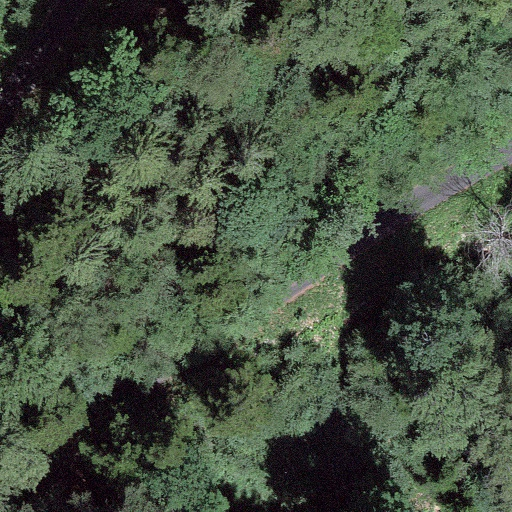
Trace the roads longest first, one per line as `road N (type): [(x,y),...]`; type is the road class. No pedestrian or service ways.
road 1 (track): [(511,146),(103,409),(0,461)]
road 2 (track): [(0,130),(76,0)]
